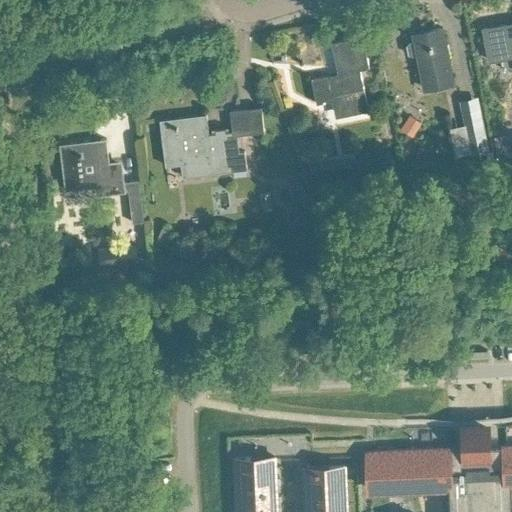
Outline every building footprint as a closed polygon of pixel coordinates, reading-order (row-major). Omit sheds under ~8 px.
[(505,22),(482,26),(489,59),(511,54),(511,20),(511,21),(511,22),(505,24),(505,22)] [(454,82),(442,27),(412,33),(413,39),(411,40),(407,43),(409,53),(414,54),(416,54),(424,88),(454,82)] [(368,112),(363,88),(359,68),(369,66),(362,35),(331,41),(337,72),(311,77),(316,102),(332,99),(335,116),(367,109),(367,112),(368,112)] [(457,155),(488,148),(477,96),(460,100),(465,123),(450,126),(457,155)] [(211,127),(212,131),(208,131),(206,113),(160,118),(165,164),(181,162),(182,175),(246,167),(244,149),(238,150),(236,133),(263,130),(260,105),(229,109),(232,128),(228,129),(228,125),(211,127)] [(421,120),(409,112),(400,127),(412,134),(421,120)] [(109,161),(106,137),(60,143),(65,189),(95,185),(96,193),(125,190),(121,159),(109,161)] [(352,173),(350,161),(322,164),(324,177),(352,173)] [(132,221),(144,220),(139,179),(128,180),(132,221)] [(292,194),(302,192),(300,179),(290,181),(292,194)] [(95,247),(97,263),(135,259),(133,243),(95,247)] [(511,425),(504,426),(504,445),(489,446),(488,427),(463,428),(464,447),(449,448),(448,429),(407,431),(408,450),(366,452),(368,490),(448,486),(448,511),(510,511),(509,483),(511,482),(511,425)] [(340,511),(339,465),(300,467),(301,511),(271,511),(269,460),(305,458),(305,436),(229,439),(232,511),(340,511)]
